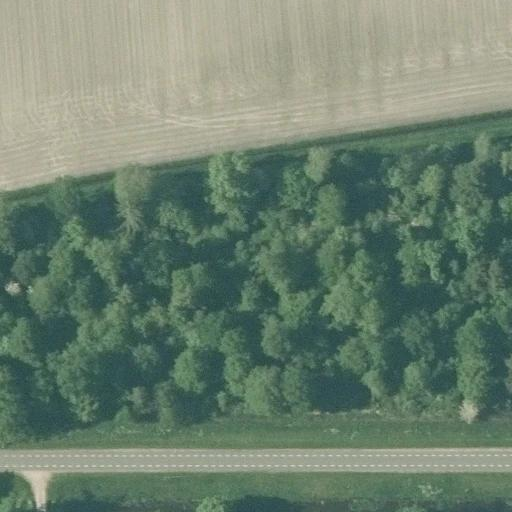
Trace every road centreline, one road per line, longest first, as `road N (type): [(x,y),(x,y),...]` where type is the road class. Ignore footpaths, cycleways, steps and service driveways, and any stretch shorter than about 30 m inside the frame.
road 1 (track): [(0,217),(511,139)]
road 2 (tertiary): [(511,463),(0,463)]
